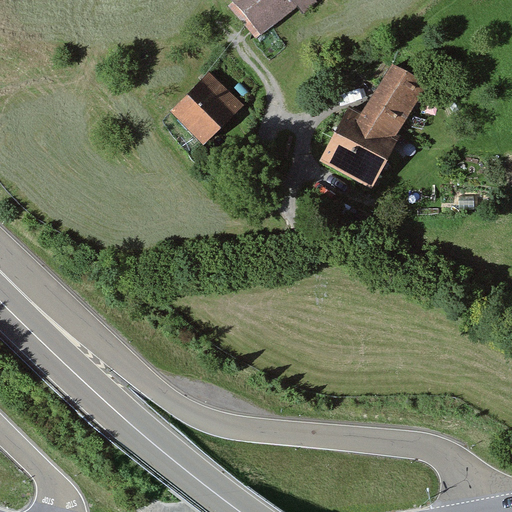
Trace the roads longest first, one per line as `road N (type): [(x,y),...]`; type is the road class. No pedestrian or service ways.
road 1 (secondary): [(483,511),(466,471),(421,446),(240,428),(182,409),(17,265),(0,261)]
road 2 (secondary): [(0,300),(140,433),(240,511)]
